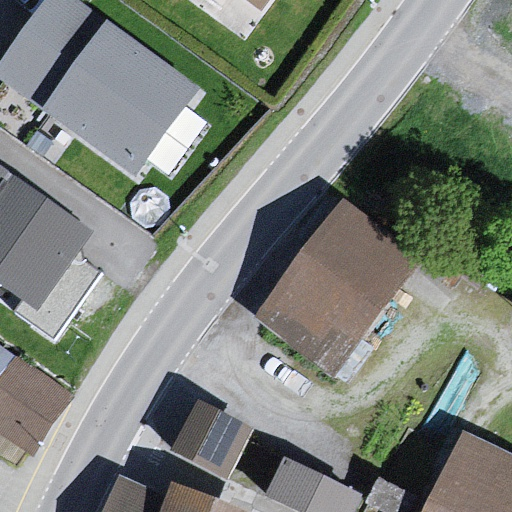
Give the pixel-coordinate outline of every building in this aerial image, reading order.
[(202,95),(72,0),(52,0),(0,71),(0,83),(137,184),(202,95)] [(279,0),(232,0),(264,22),(279,0)] [(95,233),(0,166),(0,285),(38,313),(95,233)] [(257,320),(335,382),(425,270),(347,208),(257,320)] [(2,356),(0,359),(0,439),(35,462),(71,401),(2,356)] [(194,410),(169,456),(234,491),(255,443),(194,410)] [(511,511),(511,462),(463,441),(428,511),(511,511)] [(284,451),(268,488),(324,511),(353,511),(365,484),(284,451)] [(155,511),(161,501),(117,482),(105,511),(155,511)] [(186,511),(161,501),(155,511),(186,511)]
